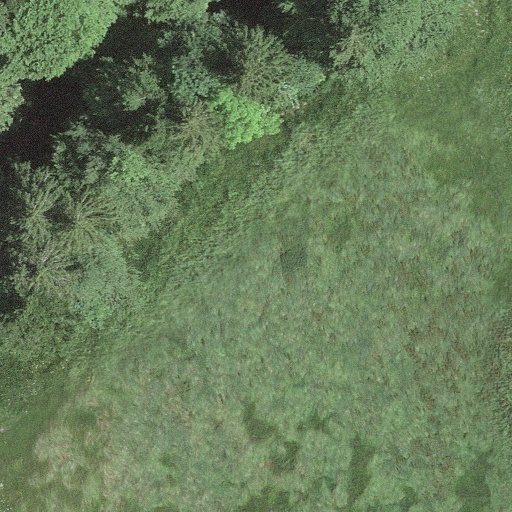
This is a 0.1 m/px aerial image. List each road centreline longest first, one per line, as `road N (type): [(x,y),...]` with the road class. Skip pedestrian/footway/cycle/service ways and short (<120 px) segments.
road 1 (unclassified): [(0,161),(110,61),(196,0)]
road 2 (track): [(0,99),(38,72),(161,25)]
